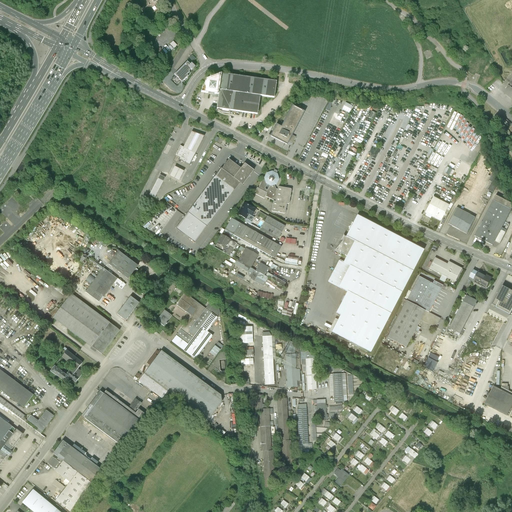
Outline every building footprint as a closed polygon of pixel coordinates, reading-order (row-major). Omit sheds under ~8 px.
[(170,54),(163,46),(156,52),(163,60),(170,54)] [(186,61),(187,62),(190,65),(191,63),(192,64),(196,59),(192,55),(186,61)] [(187,62),(174,75),(182,83),(188,77),(187,75),(189,73),(188,72),(191,69),(191,70),(195,67),(192,64),(191,63),(190,65),(187,62)] [(277,82),(222,75),(221,73),(207,79),(201,92),(201,93),(204,93),(216,95),(218,96),(218,97),(216,109),(257,115),(260,97),(274,99),(277,82)] [(271,136),(287,144),(304,111),(293,106),(282,127),(277,124),(271,136)] [(189,136),(183,148),(185,149),(195,154),(202,141),(204,136),(191,132),(189,136)] [(183,148),(180,146),(176,155),(180,157),(185,149),(183,148)] [(456,155),(456,157),(465,161),(466,160),(471,162),(473,158),(458,152),(459,148),(456,147),(453,154),(456,155)] [(195,154),(185,149),(180,157),(179,160),(189,165),(195,154)] [(321,157),(319,162),(321,163),(323,158),(326,159),(328,155),(322,153),(321,156),(321,157)] [(348,154),(339,173),(345,175),(345,174),(354,157),(348,154)] [(241,168),(229,160),(222,169),(221,168),(176,229),(195,243),(240,183),(243,185),(254,171),(244,164),(241,168)] [(458,178),(461,172),(448,165),(445,172),(458,178)] [(175,166),(170,176),(178,181),(183,171),(175,166)] [(265,197),(273,201),(272,211),(273,212),(284,214),(285,213),(287,204),(288,204),(289,204),(291,190),(291,189),(279,187),(278,188),(278,190),(276,189),(274,185),(276,185),(279,180),(277,174),(272,172),(267,173),(264,179),(265,180),(262,181),(258,189),(257,188),(254,194),(264,199),(265,197)] [(160,175),(149,195),(154,198),(165,178),(160,175)] [(490,180),(492,181),(488,189),(493,191),(499,178),(493,175),(490,180)] [(511,203),(496,195),(475,236),(493,246),(511,208),(511,203)] [(433,197),(424,212),(440,221),(449,205),(433,197)] [(244,203),(238,214),(245,218),(247,214),(252,217),(256,209),(244,203)] [(456,208),(448,224),(467,234),(475,218),(456,208)] [(340,315),(331,332),(370,353),(424,250),(356,215),(345,237),(343,236),(342,241),(335,250),(346,256),(342,263),(339,261),(328,282),(346,292),(335,313),(340,315)] [(261,230),(277,240),(285,226),(268,216),(261,230)] [(232,218),(225,230),(275,259),(282,247),(232,218)] [(222,236),(217,245),(224,249),(229,240),(222,236)] [(237,244),(229,240),(224,249),(222,252),(230,256),(237,244)] [(246,248),(239,261),(251,268),(258,255),(246,248)] [(0,259),(3,262),(10,256),(5,250),(0,255),(0,259)] [(119,251),(109,264),(128,279),(138,266),(119,251)] [(429,267),(429,268),(441,275),(439,280),(444,282),(446,278),(455,282),(462,269),(449,262),(447,264),(435,258),(432,262),(429,267)] [(256,271),(258,272),(264,276),(269,268),(260,263),(256,271)] [(103,268),(85,292),(100,303),(114,284),(122,290),(126,285),(103,268)] [(234,270),(231,276),(240,281),(243,274),(234,270)] [(268,278),(264,276),(258,272),(253,281),(263,287),(268,278)] [(479,272),(475,280),(487,286),(491,278),(479,272)] [(419,277),(406,301),(425,311),(428,313),(443,286),(434,281),(432,284),(419,277)] [(508,315),(511,306),(511,288),(506,285),(494,308),(508,315)] [(253,291),(246,288),(244,292),(251,296),(251,295),(253,291)] [(474,299),(475,297),(468,293),(467,296),(463,302),(449,329),(460,334),(477,301),(474,299)] [(59,310),(53,318),(101,355),(120,331),(72,294),(59,310)] [(192,316),(172,342),(196,360),(213,336),(207,332),(220,315),(220,310),(211,303),(206,309),(186,295),(178,306),(192,316)] [(131,297),(117,315),(126,321),(139,303),(131,297)] [(292,314),(283,311),(283,306),(283,302),(284,298),(277,301),(278,301),(277,306),(276,309),(281,311),(280,314),(290,318),(292,314)] [(406,301),(387,338),(406,348),(420,320),(425,311),(406,301)] [(53,318),(59,310),(56,308),(51,312),(46,319),(51,322),(53,318)] [(172,316),(164,310),(156,321),(164,327),(172,316)] [(440,319),(428,313),(425,311),(420,320),(435,328),(440,319)] [(240,328),(240,344),(253,343),(252,327),(240,328)] [(265,385),(274,384),(273,358),(271,336),(262,337),(265,385)] [(285,339),(285,348),(294,347),(294,344),(285,339)] [(210,352),(216,356),(222,349),(216,345),(210,352)] [(253,348),(241,348),(241,358),(253,357),(253,348)] [(318,358),(300,348),(300,350),(301,366),(306,365),(306,366),(303,367),(303,373),(306,372),(307,383),(307,390),(313,390),(317,390),(316,383),(316,380),(319,380),(318,358)] [(80,370),(85,361),(68,350),(63,358),(76,366),(73,371),(70,369),(68,372),(55,365),(52,372),(69,382),(71,378),(78,383),(84,373),(80,370)] [(167,391),(207,422),(222,402),(221,396),(212,389),(161,351),(139,381),(162,398),(165,394),(167,391)] [(296,370),(295,354),(286,354),(288,388),(297,387),(297,381),(300,381),(299,370),(299,369),(296,370)] [(428,359),(423,368),(432,373),(437,363),(428,359)] [(0,370),(0,390),(23,408),(33,395),(0,370)] [(334,396),(334,403),(343,403),(343,401),(347,401),(345,373),(329,374),(330,396),(334,396)] [(494,387),(485,405),(507,416),(511,406),(511,392),(502,388),(501,390),(494,387)] [(106,391),(103,394),(110,399),(133,416),(136,413),(106,391)] [(100,392),(81,416),(121,446),(145,414),(139,409),(136,413),(133,416),(110,399),(103,394),(100,392)] [(254,410),(260,409),(262,409),(262,405),(261,395),(254,396),(254,410)] [(288,441),(286,399),(277,399),(279,441),(281,441),(288,441)] [(325,404),(317,404),(317,422),(326,421),(325,404)] [(353,409),(360,414),(363,410),(357,405),(353,409)] [(391,410),(396,414),(400,410),(394,406),(391,410)] [(260,409),(260,427),(270,427),(269,409),(268,409),(262,409),(260,409)] [(297,417),(298,424),(307,424),(306,409),(298,410),(297,410),(297,417)] [(31,415),(27,420),(42,431),(54,416),(47,410),(39,421),(31,415)] [(354,421),(358,417),(351,412),(347,416),(354,421)] [(399,417),(405,421),(408,416),(402,413),(399,417)] [(22,435),(0,418),(0,464),(8,453),(22,435)] [(379,422),(375,427),(383,432),(386,428),(379,422)] [(307,424),(298,424),(299,445),(308,445),(307,424)] [(271,451),(270,427),(260,427),(262,451),(264,451),(271,451)] [(381,434),(374,429),(370,434),(377,439),(381,434)] [(391,439),(394,434),(389,430),(385,435),(391,439)] [(336,433),(333,437),(339,441),(342,436),(336,433)] [(383,437),(379,444),(384,448),(389,441),(383,437)] [(331,440),(328,444),(333,448),(336,444),(331,440)] [(62,441),(53,454),(63,461),(92,483),(102,470),(96,466),(72,448),(62,441)] [(290,441),(288,441),(281,441),(283,466),(292,465),(290,441)] [(74,445),(72,448),(96,466),(98,463),(74,445)] [(312,446),(299,447),(299,448),(295,450),(296,453),(301,452),(304,459),(308,453),(308,451),(310,451),(310,449),(313,449),(312,446)] [(401,457),(410,464),(418,453),(409,446),(401,457)] [(362,459),(365,455),(360,450),(356,455),(362,459)] [(273,451),(271,451),(264,451),(266,487),(275,486),(273,451)] [(53,457),(48,464),(54,469),(60,462),(53,457)] [(354,457),(351,461),(356,466),(359,462),(354,457)] [(370,465),(373,461),(368,457),(365,461),(370,465)] [(63,461),(55,471),(70,483),(60,495),(55,501),(69,511),(92,483),(63,461)] [(357,468),(367,474),(370,469),(361,463),(357,468)] [(340,471),(338,469),(334,474),(339,478),(335,482),(340,486),(348,475),(341,469),(340,471)] [(301,479),(308,483),(312,477),(304,473),(301,479)] [(387,479),(393,483),(396,479),(390,474),(387,479)] [(300,480),(296,484),(301,488),(305,484),(300,480)] [(388,492),(392,487),(385,481),(381,485),(388,492)] [(33,511),(59,511),(33,490),(23,503),(33,511)] [(325,495),(330,499),(334,495),(328,490),(325,495)] [(319,502),(324,506),(328,502),(322,497),(319,502)] [(336,497),(333,501),(338,505),(342,501),(336,497)]
